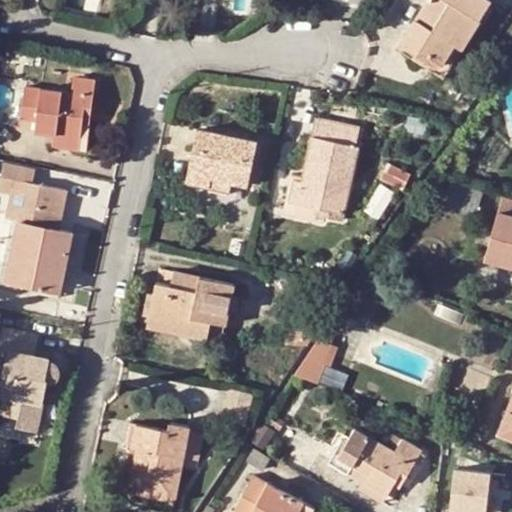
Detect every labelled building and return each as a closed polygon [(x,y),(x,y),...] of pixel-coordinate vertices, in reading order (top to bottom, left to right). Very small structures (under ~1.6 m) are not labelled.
[(490,2),(488,0),(487,0),(428,0),(400,44),(419,57),(437,68),(454,43),(461,48),(490,2)] [(437,68),(419,57),(416,62),(442,79),(461,48),(454,43),(437,68)] [(35,131),(54,134),(81,137),(82,124),(83,112),(93,113),(97,80),(74,77),(71,93),(25,87),(20,120),(36,122),(35,131)] [(83,112),(82,124),(91,125),(93,113),(83,112)] [(311,136),(302,181),(297,204),(314,208),(323,210),(321,217),(342,221),(349,194),(359,148),(355,147),(358,128),(319,120),(315,137),(311,136)] [(199,130),(187,181),(211,185),(213,177),(234,182),(248,185),(257,142),(199,130)] [(81,137),(54,134),(53,147),(79,150),(81,137)] [(213,177),(211,185),(232,190),(234,182),(213,177)] [(287,203),(297,204),(302,181),(292,179),(287,203)] [(450,181),(449,189),(482,197),(483,190),(450,181)] [(427,203),(443,206),(449,189),(439,186),(438,190),(431,189),(427,203)] [(449,189),(443,206),(477,216),(482,197),(449,189)] [(511,200),(502,198),(488,253),(511,259),(511,200)] [(323,210),(314,208),(313,216),(321,217),(323,210)] [(21,221),(7,281),(61,292),(73,232),(21,221)] [(511,259),(488,253),(485,262),(511,268),(511,259)] [(173,270),(170,285),(182,287),(185,273),(173,270)] [(233,284),(185,273),(182,287),(170,285),(155,282),(148,317),(192,325),(193,318),(225,324),(233,284)] [(192,325),(148,317),(147,326),(222,341),(225,324),(193,318),(192,325)] [(0,351),(9,354),(0,400),(0,413),(19,417),(17,428),(36,431),(41,403),(46,383),(53,382),(56,379),(58,376),(58,372),(57,369),(55,365),(49,362),(50,359),(34,356),(37,337),(2,329),(0,339),(0,351)] [(318,365),(314,377),(327,382),(331,370),(318,365)] [(511,398),(497,434),(511,439),(511,398)] [(183,458),(198,460),(203,434),(189,431),(189,425),(171,421),(169,430),(137,423),(132,449),(137,449),(134,466),(132,479),(134,487),(139,492),(145,494),(158,497),(174,499),(180,467),(183,458)] [(125,447),(132,449),(137,423),(130,423),(125,447)] [(362,482),(388,497),(394,486),(401,474),(408,478),(423,451),(402,439),(395,452),(355,429),(339,456),(351,464),(347,473),(362,482)] [(246,464),(263,473),(269,459),(252,451),(246,464)] [(334,466),(347,473),(351,464),(339,456),(334,466)] [(183,458),(180,467),(196,470),(198,460),(183,458)] [(491,511),(493,466),(455,465),(453,511),(491,511)] [(401,489),(408,478),(401,474),(394,486),(401,489)] [(233,511),(313,511),(315,509),(252,476),(233,511)] [(388,497),(362,482),(358,490),(383,505),(388,497)]
